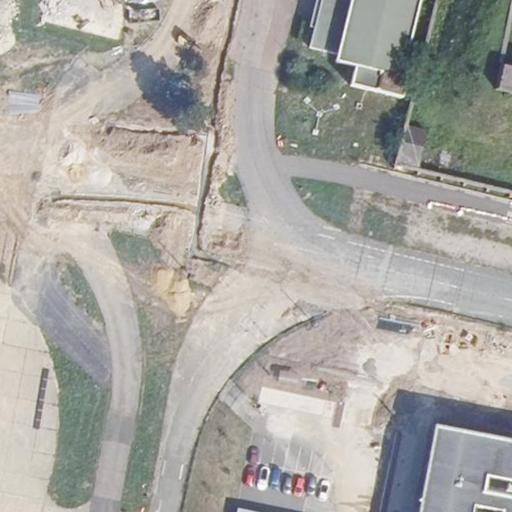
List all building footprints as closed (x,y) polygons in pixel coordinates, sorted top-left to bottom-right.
[(41,0),(37,20),(117,37),(124,0),(41,0)] [(399,66),(414,0),(319,0),(309,45),(335,51),(329,78),(373,89),(380,62),(399,66)] [(511,62),(496,58),(489,89),(511,95),(511,62)] [(428,143),(400,136),(393,165),(421,172),(428,143)] [(511,511),(511,443),(423,428),(408,511),(511,511)]
